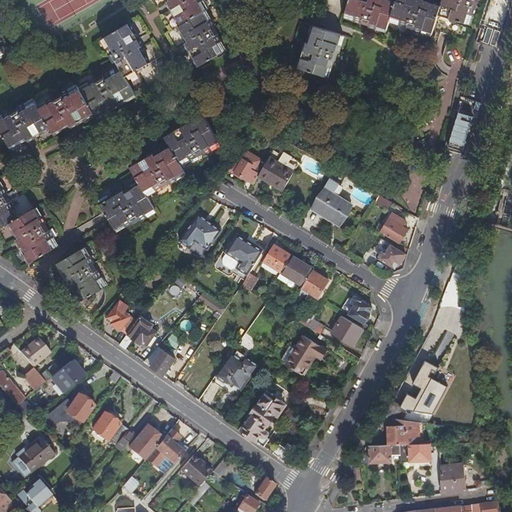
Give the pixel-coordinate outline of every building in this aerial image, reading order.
[(168,0),(170,2),(168,3),(181,26),(179,27),(188,43),(186,44),(200,67),(226,51),(203,13),(208,10),(202,0),(168,0)] [(424,0),(396,0),(395,2),(388,0),(349,0),(345,16),(387,29),(390,20),(433,32),(438,15),(468,24),(475,0),(442,0),(441,6),(424,0)] [(94,113),(95,115),(104,110),(111,106),(113,109),(136,95),(125,78),(150,64),(141,48),(143,47),(130,24),(103,40),(120,68),(82,90),(79,86),(40,108),(34,99),(0,118),(0,127),(10,146),(26,137),(27,139),(51,126),(54,132),(70,124),(71,126),(94,113)] [(342,34),(315,26),(309,43),(307,42),(299,67),(329,77),(342,34)] [(450,151),(467,155),(477,113),(460,109),(450,151)] [(187,126),(163,138),(169,149),(153,157),(152,155),(129,168),(138,184),(122,193),(121,191),(107,199),(105,195),(96,200),(103,214),(108,221),(113,231),(152,209),(143,195),(182,173),(178,166),(217,145),(204,120),(188,128),(187,126)] [(236,173),(249,181),(262,161),(246,151),(229,170),(236,174),(236,173)] [(271,180),(286,189),(299,166),(294,163),(296,159),(282,151),(280,154),(274,151),(267,164),(259,177),(269,183),(271,180)] [(249,181),(255,185),(259,177),(267,164),(262,161),(249,181)] [(331,167),(327,174),(339,181),(343,174),(331,167)] [(269,183),(284,192),(286,189),(271,180),(269,183)] [(331,213),(337,214),(345,201),(335,195),(340,185),(332,180),(315,208),(328,215),(331,213)] [(0,196),(0,225),(6,222),(16,238),(14,239),(27,262),(54,246),(31,208),(13,218),(0,196)] [(388,210),(392,203),(380,196),(376,203),(388,210)] [(340,216),(346,217),(353,206),(345,201),(337,214),(339,214),(340,216)] [(331,220),(333,221),(337,214),(331,213),(328,215),(315,208),(313,212),(330,222),(331,220)] [(337,214),(333,221),(341,225),(346,217),(340,216),(339,214),(337,214)] [(400,244),(408,230),(404,227),(406,222),(393,214),(382,233),(400,244)] [(223,231),(201,215),(182,241),(205,257),(223,231)] [(251,275),(266,251),(239,234),(227,254),(242,263),(238,269),(250,277),(251,275)] [(407,256),(381,240),(374,252),(381,256),(379,260),(396,270),(399,264),(401,265),(407,256)] [(282,273),(293,256),(285,251),(283,253),(274,248),(266,263),(282,273)] [(77,250),(53,263),(62,279),(59,280),(72,303),(99,288),(98,288),(101,286),(97,278),(94,279),(77,250)] [(315,269),(293,256),(282,273),(304,287),(313,272),(315,269)] [(155,266),(151,263),(147,268),(152,271),(155,266)] [(313,272),(304,287),(303,288),(319,298),(329,282),(313,272)] [(250,277),(243,287),(251,292),(258,280),(251,275),(250,277)] [(463,290),(448,284),(438,312),(463,322),(463,290)] [(278,300),(269,294),(264,301),(274,307),(278,300)] [(365,329),(366,330),(368,326),(365,324),(371,315),(369,313),(373,308),(356,298),(352,304),(355,306),(348,319),(365,329)] [(211,308),(222,316),(227,310),(216,301),(211,308)] [(123,330),(129,334),(138,322),(126,313),(129,308),(120,302),(109,319),(114,323),(112,325),(122,332),(123,330)] [(278,309),(287,315),(290,309),(281,303),(278,309)] [(315,321),(317,317),(308,312),(301,323),(310,328),(315,321)] [(348,319),(343,316),(333,334),(354,347),(365,329),(348,319)] [(129,334),(121,346),(127,350),(134,341),(141,345),(143,343),(148,347),(149,345),(151,347),(156,341),(154,339),(158,333),(152,329),(155,326),(142,317),(138,322),(129,334)] [(326,328),(315,321),(310,328),(321,336),(326,328)] [(307,335),(299,348),(291,362),(290,363),(306,374),(319,354),(325,358),(331,349),(307,335)] [(439,342),(428,336),(420,350),(403,384),(384,418),(395,420),(403,421),(424,381),(419,379),(439,342)] [(39,338),(21,353),(34,368),(52,353),(39,338)] [(291,362),(299,348),(294,344),(285,358),(291,362)] [(163,351),(151,368),(164,377),(176,360),(163,351)] [(244,362),(247,358),(238,351),(235,355),(244,362)] [(245,388),(260,367),(247,358),(244,362),(235,355),(233,354),(220,373),(220,376),(227,381),(231,380),(232,379),(245,388)] [(74,367),(70,363),(46,383),(44,385),(45,386),(48,386),(56,379),(59,383),(61,381),(63,383),(65,381),(69,387),(84,374),(76,365),(74,367)] [(44,385),(46,383),(35,369),(25,378),(36,391),(44,385)] [(0,372),(0,386),(17,408),(25,400),(2,371),(0,372)] [(122,378),(115,372),(107,383),(114,389),(122,378)] [(220,373),(215,378),(240,396),(245,388),(232,379),(231,380),(227,381),(220,376),(220,373)] [(67,400),(43,420),(51,429),(58,423),(70,423),(78,429),(94,407),(79,395),(72,404),(67,400)] [(254,416),(242,432),(265,448),(270,440),(268,438),(270,435),(268,433),(267,431),(269,428),(268,426),(275,417),(277,418),(286,407),(283,405),(284,404),(284,402),(283,401),(275,395),(273,395),(272,395),(270,396),(268,395),(267,397),(266,397),(262,403),(263,404),(262,405),(260,404),(253,415),(254,416)] [(115,447),(128,430),(104,414),(92,431),(115,447)] [(419,444),(418,423),(403,421),(395,420),(395,427),(388,427),(389,446),(400,445),(419,444)] [(147,460),(163,439),(147,426),(129,448),(145,461),(147,460)] [(181,437),(172,429),(163,439),(147,460),(156,467),(164,457),(175,444),(181,437)] [(116,449),(130,432),(129,431),(128,430),(115,447),(116,449)] [(116,449),(121,452),(134,436),(130,432),(116,449)] [(81,436),(77,442),(83,447),(87,440),(81,436)] [(41,438),(17,458),(31,473),(54,453),(41,438)] [(274,454),(288,464),(298,450),(289,443),(285,448),(280,445),(274,454)] [(185,452),(175,444),(164,457),(174,465),(185,452)] [(430,444),(419,444),(400,445),(400,454),(400,463),(431,462),(430,444)] [(400,454),(400,445),(389,446),(369,446),(370,464),(391,463),(391,455),(400,454)] [(391,463),(400,463),(400,454),(391,455),(391,463)] [(204,482),(212,473),(193,456),(181,470),(200,487),(204,482)] [(174,465),(164,457),(156,467),(165,475),(174,465)] [(212,472),(220,477),(229,467),(223,461),(212,472)] [(462,465),(441,468),(442,494),(466,491),(462,465)] [(264,502),(275,486),(260,475),(255,483),(260,487),(255,495),(264,502)] [(123,487),(131,494),(140,483),(132,476),(123,487)] [(26,510),(27,511),(40,511),(37,508),(52,495),(38,481),(29,489),(31,491),(26,495),(23,491),(18,496),(28,507),(26,510)] [(188,501),(193,505),(209,487),(204,482),(200,487),(188,501)] [(253,511),(259,504),(246,497),(240,508),(237,511),(253,511)] [(0,508),(0,511),(9,511),(12,509),(6,503),(0,508)] [(237,511),(240,508),(235,503),(230,507),(234,511),(237,511)] [(498,511),(498,503),(462,508),(461,511),(498,511)]
